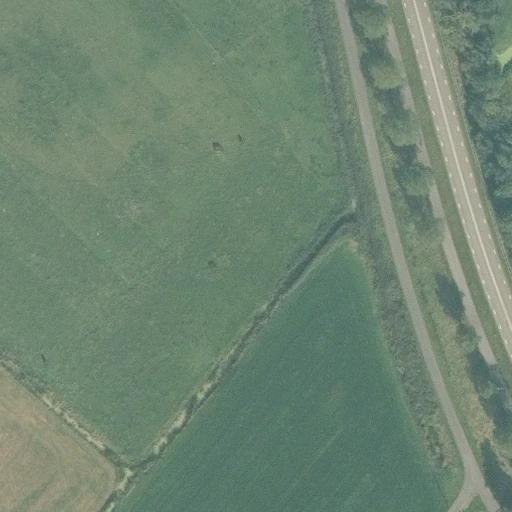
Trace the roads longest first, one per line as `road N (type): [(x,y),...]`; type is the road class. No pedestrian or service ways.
road 1 (unclassified): [(482,487),(404,266),(339,0)]
road 2 (secondary): [(511,332),(412,0)]
